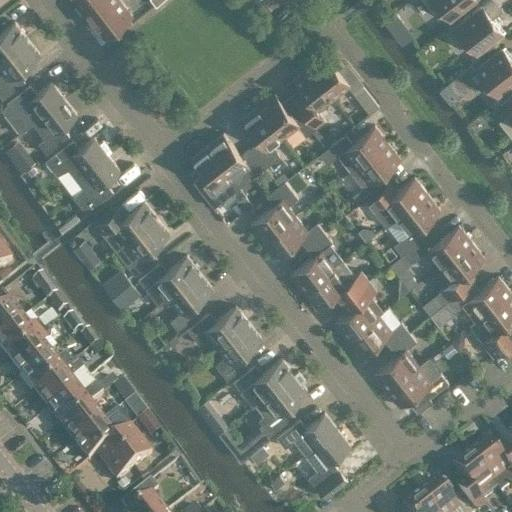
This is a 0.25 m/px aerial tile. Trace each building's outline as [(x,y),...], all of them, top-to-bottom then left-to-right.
[(106,0),(89,0),(96,9),(106,0)] [(137,5),(132,0),(106,0),(96,9),(110,26),(137,5)] [(445,0),(453,10),(465,0),(436,0),(437,1),(438,0),(445,0)] [(507,22),(509,20),(498,6),(505,0),(478,0),(458,16),(479,43),(507,22)] [(398,1),(387,9),(395,21),(407,12),(398,1)] [(0,52),(31,28),(18,11),(0,25),(0,52)] [(44,45),(31,28),(0,52),(7,62),(0,68),(0,79),(7,88),(29,71),(22,62),(44,45)] [(500,85),(511,76),(511,39),(508,35),(506,37),(479,58),(500,85)] [(313,56),(338,87),(354,74),(329,43),(313,56)] [(455,67),(445,54),(434,63),(444,76),(455,67)] [(322,100),(338,87),(313,56),(296,69),(314,91),(305,98),(320,117),(330,110),(322,100)] [(85,62),(72,69),(82,84),(94,77),(85,62)] [(25,97),(36,112),(68,88),(55,71),(40,83),(33,74),(11,91),(19,102),(25,97)] [(365,73),(356,81),(373,102),(382,95),(365,73)] [(310,125),(320,117),(305,98),(296,105),(278,83),(262,96),(287,127),(302,115),(310,125)] [(81,104),(68,88),(36,112),(48,127),(42,132),(51,142),(73,125),(66,116),(81,104)] [(277,134),(287,127),(262,96),(245,108),(263,131),(254,138),(269,157),(284,146),(277,134)] [(331,153),(342,145),(354,161),(391,131),(379,115),(356,132),(349,123),(323,144),(331,153)] [(259,165),(269,157),(254,138),(245,145),(227,123),(211,135),(235,167),(251,155),(259,165)] [(79,167),(91,159),(111,143),(115,140),(107,130),(103,133),(98,126),(83,137),(76,129),(49,150),(61,164),(72,158),(79,167)] [(369,189),(370,189),(389,175),(382,166),(404,148),(391,131),(354,161),(366,176),(356,184),(363,193),(369,189)] [(194,148),(205,162),(195,169),(216,196),(242,176),(235,167),(211,135),(194,148)] [(31,141),(18,151),(25,161),(39,150),(31,141)] [(124,159),(111,143),(91,159),(79,167),(86,176),(78,186),(89,201),(116,180),(109,171),(124,159)] [(35,165),(41,160),(37,156),(31,161),(35,165)] [(370,189),(377,199),(390,215),(400,207),(431,183),(418,166),(396,184),(389,175),(370,189)] [(299,204),(291,194),(301,186),(289,170),(270,185),(277,194),(254,212),(267,228),(299,204)] [(444,199),(431,183),(400,207),(412,223),(397,234),(406,244),(410,241),(428,226),(421,217),(444,199)] [(250,200),(257,194),(250,185),(242,191),(250,200)] [(99,213),(111,228),(119,239),(161,206),(148,190),(125,207),(118,198),(99,213)] [(116,195),(97,210),(99,213),(118,198),(116,195)] [(79,203),(61,216),(66,222),(83,209),(79,203)] [(302,227),(310,236),(329,221),(321,212),(311,220),(299,204),(267,228),(280,245),(302,227)] [(174,223),(161,206),(119,239),(139,264),(158,250),(151,241),(174,223)] [(431,239),(444,255),(475,230),(462,214),(440,232),(433,223),(428,226),(410,241),(417,251),(431,239)] [(294,263),(307,279),(339,255),(326,239),(336,231),(329,221),(310,236),(317,245),(294,263)] [(88,229),(78,237),(84,245),(94,238),(88,229)] [(443,281),(450,291),(479,269),(472,260),(488,247),(475,230),(444,255),(456,271),(443,281)] [(0,239),(0,272),(16,260),(0,239)] [(159,270),(172,286),(203,261),(191,245),(168,262),(161,253),(142,268),(149,278),(159,270)] [(349,287),(354,284),(373,269),(365,259),(358,264),(346,248),(339,255),(307,279),(320,296),(342,278),(349,287)] [(216,278),(203,261),(172,286),(184,302),(174,310),(182,319),(201,304),(194,295),(216,278)] [(471,290),(484,306),(511,283),(511,277),(502,265),(486,278),(479,269),(450,291),(458,301),(471,290)] [(12,268),(2,276),(7,282),(17,274),(12,268)] [(338,311),(351,327),(383,303),(370,287),(380,279),(373,269),(354,284),(361,293),(338,311)] [(60,293),(46,274),(37,281),(50,299),(60,293)] [(496,322),(486,330),(497,344),(496,345),(496,346),(511,333),(511,283),(484,306),(496,322)] [(63,291),(54,297),(64,310),(73,303),(63,291)] [(0,341),(28,319),(14,302),(7,293),(0,298),(0,341)] [(214,327),(221,336),(253,311),(240,295),(217,312),(210,303),(191,318),(203,333),(214,327)] [(386,326),(393,335),(413,320),(405,311),(395,318),(383,303),(351,327),(364,344),(386,326)] [(266,328),(253,311),(221,336),(228,345),(219,354),(231,369),(250,354),(243,345),(266,328)] [(78,312),(69,319),(80,333),(88,326),(78,312)] [(0,341),(0,344),(12,360),(47,332),(39,321),(33,326),(28,319),(0,341)] [(378,362),(391,378),(422,354),(410,338),(420,330),(413,320),(393,335),(400,344),(378,362)] [(178,324),(172,330),(176,335),(182,329),(181,325),(178,324)] [(106,340),(95,326),(86,333),(97,347),(104,342),(106,340)] [(12,360),(25,376),(54,353),(53,352),(59,347),(47,332),(12,360)] [(454,332),(447,338),(454,347),(461,341),(454,332)] [(97,347),(94,349),(101,358),(110,350),(104,342),(97,347)] [(254,372),(267,388),(298,364),(298,363),(286,347),(263,365),(256,356),(237,371),(244,380),(254,372)] [(25,376),(39,393),(75,364),(68,355),(60,361),(54,353),(25,376)] [(435,369),(422,354),(391,378),(404,395),(426,377),(433,386),(453,371),(445,361),(435,369)] [(39,393),(52,410),(81,387),(75,380),(88,369),(80,359),(75,364),(39,393)] [(260,394),(268,404),(262,410),(265,413),(274,424),(296,407),(289,398),(312,380),(306,374),(310,371),(302,360),(298,363),(298,364),(267,388),(260,394)] [(117,375),(103,386),(109,393),(122,382),(117,375)] [(127,379),(116,388),(129,404),(139,396),(140,396),(127,379)] [(65,427),(94,404),(107,394),(99,384),(86,394),(81,387),(52,410),(65,427)] [(129,404),(128,404),(142,421),(151,414),(152,413),(139,396),(129,404)] [(298,428),(310,443),(342,419),(329,402),(310,417),(303,408),(280,425),(289,436),(298,428)] [(65,427),(79,445),(108,422),(94,404),(65,427)] [(232,414),(223,421),(244,449),(271,428),(274,424),(265,413),(244,429),(232,414)] [(140,423),(153,440),(165,431),(151,414),(142,421),(140,423)] [(127,417),(113,428),(108,422),(79,445),(92,462),(100,456),(100,455),(117,441),(135,427),(127,417)] [(354,435),(342,419),(310,443),(322,458),(312,466),(320,476),(328,486),(351,468),(343,458),(336,450),(354,435)] [(117,441),(139,468),(156,454),(135,427),(117,441)] [(266,433),(254,443),(260,452),(270,444),(271,439),(266,433)] [(490,440),(474,453),(503,490),(506,494),(511,489),(511,459),(508,462),(490,440)] [(121,482),(139,468),(117,441),(100,455),(100,456),(121,482)] [(476,489),(467,496),(479,511),(483,511),(490,507),(488,503),(503,490),(474,453),(457,465),(476,489)] [(130,480),(122,486),(126,492),(134,485),(130,480)] [(463,511),(479,511),(467,496),(458,503),(439,480),(423,492),(438,511),(462,511),(463,511)] [(168,511),(156,495),(162,491),(155,482),(125,505),(130,511),(168,511)] [(438,511),(423,492),(406,505),(411,511),(438,511)]
